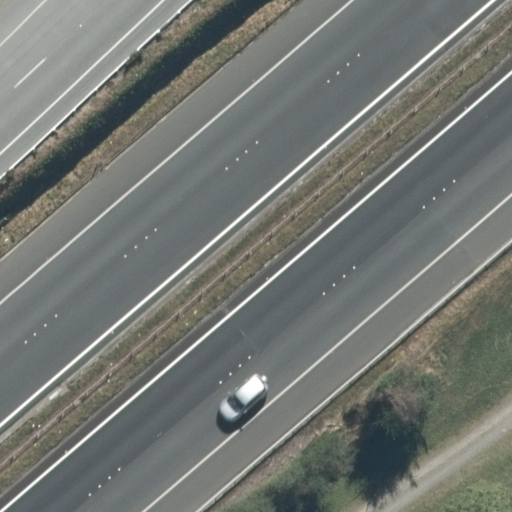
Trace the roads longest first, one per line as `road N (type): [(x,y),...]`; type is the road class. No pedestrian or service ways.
road 1 (trunk): [(0,374),(431,0)]
road 2 (trunk): [(511,139),(81,511)]
road 3 (unclassified): [(0,106),(119,0)]
